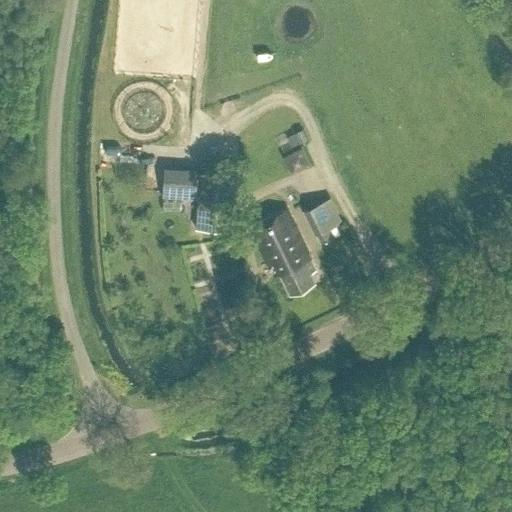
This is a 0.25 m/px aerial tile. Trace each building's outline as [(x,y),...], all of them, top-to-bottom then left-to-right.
[(145,122),(147,101),(124,99),(121,120),(145,122)] [(308,138),(302,126),(294,130),(299,142),(308,138)] [(288,167),(303,157),(293,142),(278,152),(288,167)] [(195,196),(197,166),(164,164),(162,194),(195,196)] [(232,228),(236,174),(200,171),(196,225),(232,228)] [(315,202),(302,208),(313,230),(314,233),(317,232),(320,240),(329,235),(331,234),(327,226),(326,223),(315,202)] [(284,207),(250,224),(268,262),(275,259),(289,289),(291,292),(316,279),(311,269),(314,268),(303,246),(284,207)] [(336,222),(330,225),(335,234),(340,231),(336,222)] [(232,302),(225,270),(212,273),(203,233),(181,238),(196,309),(232,302)]
